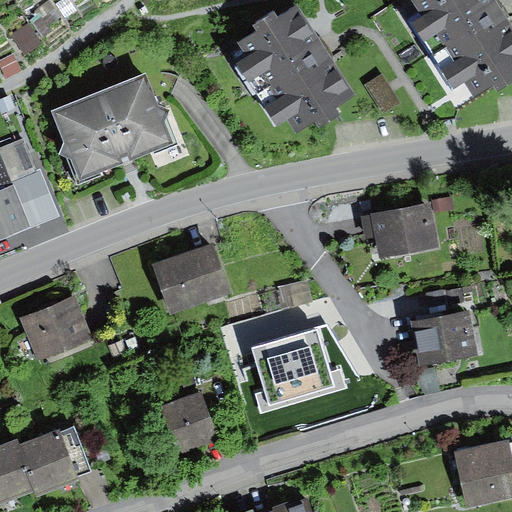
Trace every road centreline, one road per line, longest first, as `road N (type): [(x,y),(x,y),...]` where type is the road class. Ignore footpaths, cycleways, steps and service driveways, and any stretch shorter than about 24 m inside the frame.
road 1 (tertiary): [(0,278),(264,182),(511,138)]
road 2 (residential): [(117,511),(230,465),(414,412),(511,396)]
